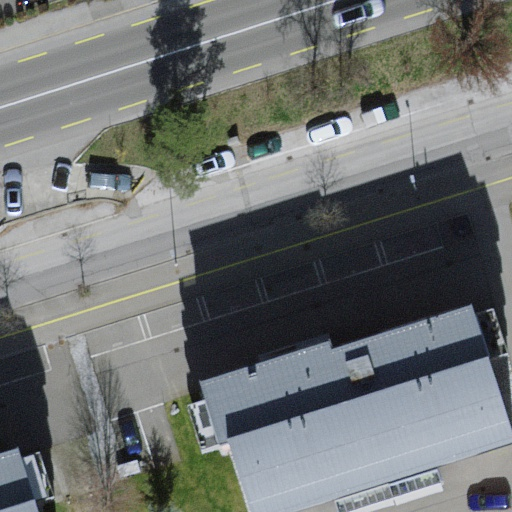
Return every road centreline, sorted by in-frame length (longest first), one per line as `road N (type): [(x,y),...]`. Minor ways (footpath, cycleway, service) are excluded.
road 1 (residential): [(0,306),(511,141)]
road 2 (primary): [(340,0),(0,108)]
